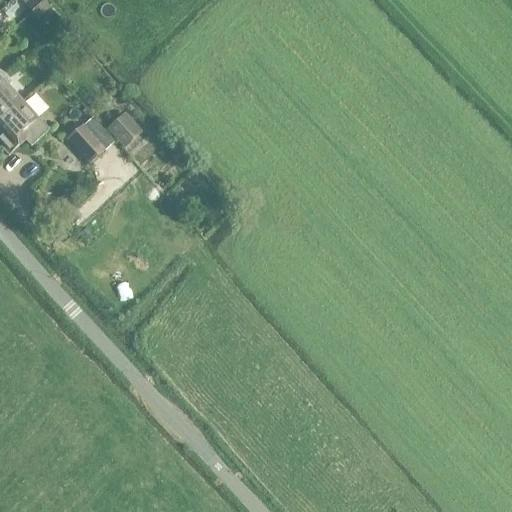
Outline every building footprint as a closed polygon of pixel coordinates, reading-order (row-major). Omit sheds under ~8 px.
[(45,0),(32,0),(27,5),(41,20),(53,8),(45,0)] [(0,79),(0,132),(12,122),(6,115),(19,103),(6,88),(10,83),(5,75),(0,79)] [(12,122),(0,132),(0,147),(8,156),(25,141),(30,147),(48,130),(37,117),(34,120),(19,103),(6,115),(12,122)] [(123,115),(108,129),(126,149),(141,135),(123,115)] [(91,120),(83,127),(103,150),(112,143),(91,120)] [(83,127),(67,141),(88,163),(103,150),(83,127)]
